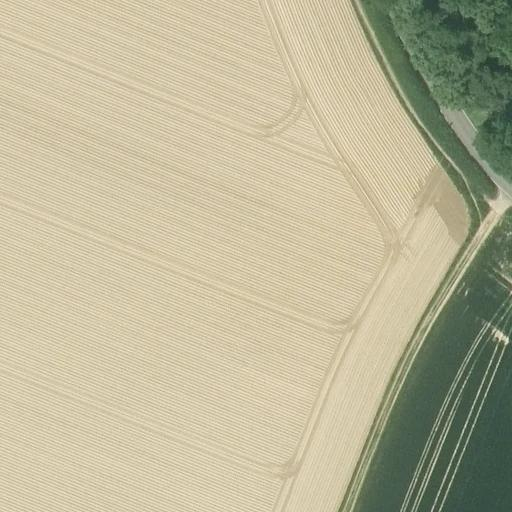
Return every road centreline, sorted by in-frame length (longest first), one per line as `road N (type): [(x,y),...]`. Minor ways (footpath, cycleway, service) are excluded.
road 1 (track): [(511,204),(426,321),(352,511)]
road 2 (tertiary): [(511,190),(461,133),(389,0)]
